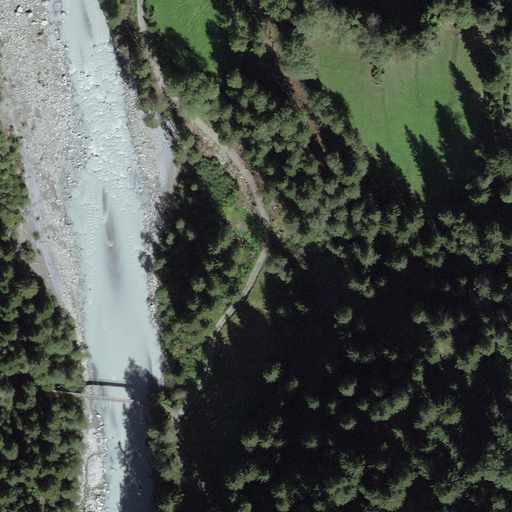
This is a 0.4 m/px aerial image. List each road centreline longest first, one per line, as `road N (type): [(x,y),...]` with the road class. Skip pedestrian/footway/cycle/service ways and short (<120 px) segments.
road 1 (track): [(179,412),(188,471),(213,475),(273,391),(313,305),(328,302),(263,511)]
road 2 (track): [(146,0),(154,47),(175,93),(250,181),(261,223),(249,283),(214,331),(205,374),(179,412)]
road 3 (unknown): [(179,412),(44,390)]
